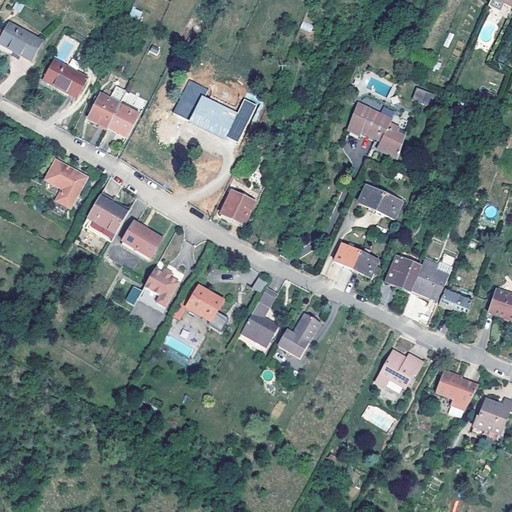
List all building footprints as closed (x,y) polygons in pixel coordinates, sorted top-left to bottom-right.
[(511,0),(490,0),(492,1),(488,9),(501,15),(505,7),(511,10),(511,0)] [(139,20),(142,11),(132,7),(128,16),(139,20)] [(302,21),(300,28),(311,32),(313,25),(302,21)] [(42,42),(9,25),(0,41),(0,45),(31,63),(42,42)] [(448,47),(454,34),(450,32),(444,45),(448,47)] [(87,79),(54,62),(44,83),(77,100),(87,79)] [(411,99),(428,107),(434,94),(417,86),(411,99)] [(90,121),(109,130),(120,106),(102,97),(101,101),(97,99),(94,105),(96,107),(90,121)] [(204,99),(202,103),(213,108),(215,105),(204,99)] [(225,140),(237,115),(215,105),(213,108),(202,103),(192,124),(225,140)] [(120,106),(109,130),(127,139),(139,115),(120,106)] [(392,122),(359,106),(349,130),(361,136),(363,132),(381,141),(379,145),(377,149),(398,159),(407,134),(390,125),(392,122)] [(363,132),(361,136),(379,145),(381,141),(363,132)] [(64,191),(57,203),(69,210),(86,179),(56,163),(46,181),(64,191)] [(368,209),(376,213),(384,196),(366,187),(358,205),(368,209)] [(254,203),(232,193),(221,217),(244,226),(254,203)] [(88,218),(116,235),(127,216),(110,206),(114,201),(102,194),(88,218)] [(376,213),(384,216),(394,221),(402,204),(384,196),(376,213)] [(110,206),(127,216),(130,210),(114,201),(110,206)] [(454,208),(436,202),(431,216),(449,223),(454,208)] [(83,227),(111,244),(116,235),(88,218),(83,227)] [(163,240),(135,224),(123,243),(151,260),(163,240)] [(352,271),(359,254),(342,246),(334,262),(352,271)] [(377,263),(359,254),(352,271),(370,279),(377,263)] [(441,261),(451,266),(454,258),(444,254),(441,261)] [(411,291),(421,268),(396,259),(387,280),(404,286),(402,291),(410,294),(411,291)] [(449,278),(422,266),(421,268),(411,291),(431,299),(436,286),(444,289),(449,278)] [(174,275),(166,271),(164,275),(155,270),(143,292),(142,295),(167,309),(181,284),(172,279),(174,275)] [(251,288),(260,293),(267,283),(258,277),(251,288)] [(402,291),(404,286),(387,280),(385,284),(402,291)] [(212,322),(222,304),(212,299),(214,296),(190,283),(179,303),(187,308),(212,322)] [(140,299),(142,295),(143,292),(135,288),(126,303),(135,308),(140,299)] [(278,296),(266,290),(259,303),(270,309),(278,296)] [(411,291),(410,294),(410,295),(429,303),(431,299),(411,291)] [(438,306),(467,318),(472,303),(445,291),(438,306)] [(511,296),(496,291),(488,314),(511,322),(511,296)] [(140,299),(164,313),(167,309),(142,295),(140,299)] [(224,301),(214,296),(212,299),(222,304),(224,301)] [(171,315),(180,320),(186,307),(176,303),(171,315)] [(210,325),(212,322),(187,308),(185,311),(210,325)] [(279,328),(253,313),(241,335),(251,341),(253,338),(269,346),(279,328)] [(287,331),(278,347),(300,360),(320,325),(305,315),(293,335),(287,331)] [(251,341),(241,335),(238,341),(248,347),(251,341)] [(267,350),(269,346),(253,338),(251,341),(267,350)] [(422,364),(408,356),(406,360),(393,353),(375,384),(384,390),(389,381),(404,390),(413,375),(415,377),(422,364)] [(446,371),(444,375),(461,381),(463,377),(446,371)] [(450,414),(461,418),(479,387),(461,381),(444,375),(437,395),(454,402),(450,414)] [(511,403),(506,401),(504,408),(486,402),(479,420),(477,419),(474,428),(484,432),(483,436),(485,440),(491,439),(497,441),(509,413),(511,414),(511,403)] [(408,511),(413,504),(407,500),(401,511),(408,511)]
